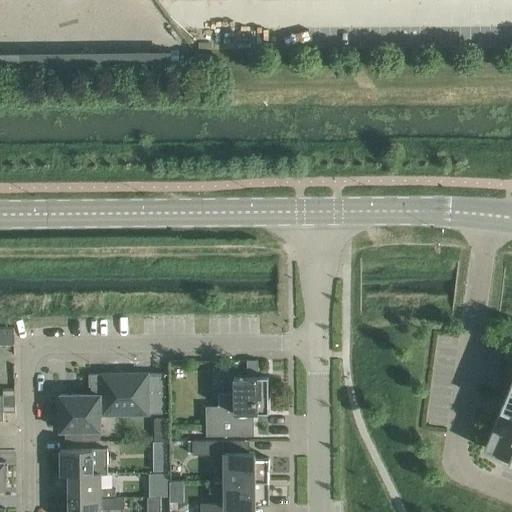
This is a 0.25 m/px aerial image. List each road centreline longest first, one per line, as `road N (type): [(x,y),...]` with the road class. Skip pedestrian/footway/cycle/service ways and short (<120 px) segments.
road 1 (residential): [(29,511),(28,367),(35,348),(318,341)]
road 2 (unclassified): [(318,211),(0,214)]
road 3 (unclassified): [(511,493),(470,476),(456,445),(489,214)]
road 4 (unknown): [(511,12),(228,19)]
road 5 (unclassified): [(489,214),(318,211)]
road 6 (residential): [(320,511),(318,341)]
road 7 (residential): [(318,341),(318,211)]
